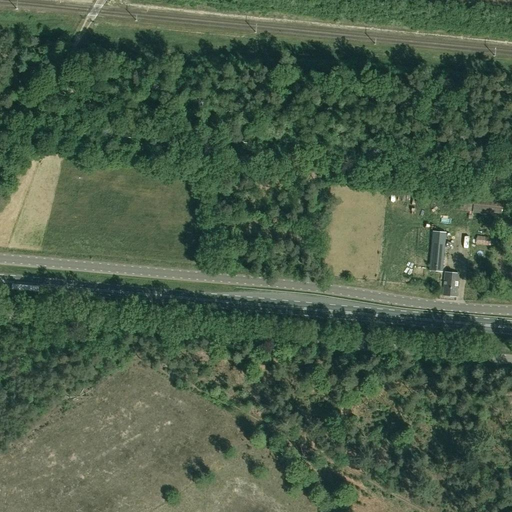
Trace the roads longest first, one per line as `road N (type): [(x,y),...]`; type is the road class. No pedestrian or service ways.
road 1 (unclassified): [(511,309),(0,261)]
road 2 (primary): [(511,329),(0,282)]
road 3 (unclassified): [(0,312),(511,359)]
road 4 (track): [(425,511),(271,428)]
road 5 (track): [(0,168),(81,34)]
